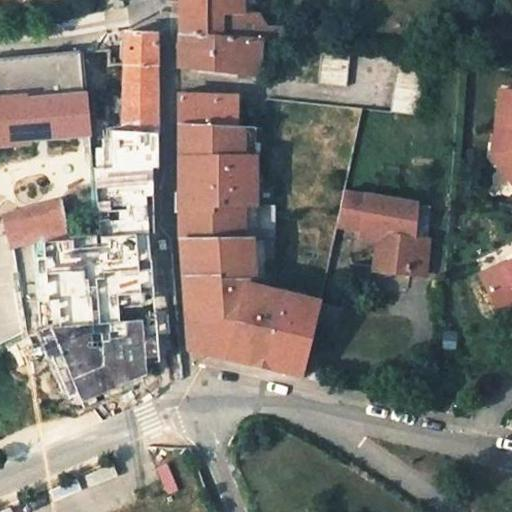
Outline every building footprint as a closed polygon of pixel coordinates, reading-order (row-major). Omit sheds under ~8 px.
[(281,43),(282,15),(243,14),(242,0),(180,0),(181,8),(181,35),(260,42),(281,43)] [(124,47),(123,64),(121,132),(126,132),(125,168),(157,167),(155,35),(125,33),(124,47)] [(318,33),(316,46),(338,48),(339,36),(318,33)] [(182,67),(247,75),(257,76),(260,42),(181,35),(181,56),(182,67)] [(0,143),(30,140),(29,137),(83,132),(88,132),(83,68),(78,69),(77,52),(0,59),(0,143)] [(348,87),(351,57),(323,54),(319,85),(348,87)] [(425,62),(399,58),(393,113),(419,116),(425,62)] [(511,91),(501,90),(493,142),(504,144),(501,165),(511,166),(511,91)] [(181,96),(180,121),(235,124),(236,98),(181,96)] [(255,202),(254,153),(247,154),(246,125),(235,124),(180,121),(182,228),(182,241),(275,240),(274,202),(255,202)] [(254,153),(253,125),(246,125),(247,154),(254,153)] [(504,144),(493,142),(491,156),(501,165),(504,144)] [(511,166),(501,165),(511,174),(511,166)] [(121,170),(121,180),(142,180),(142,170),(121,170)] [(337,226),(361,230),(387,234),(381,271),(409,274),(413,237),(416,205),(344,192),(337,226)] [(59,200),(0,216),(0,222),(0,225),(6,249),(33,242),(67,240),(61,209),(59,200)] [(430,208),(416,205),(413,237),(428,239),(430,208)] [(381,271),(387,234),(361,230),(359,237),(375,240),(373,270),(381,271)] [(428,239),(413,237),(409,274),(426,277),(428,239)] [(275,288),(275,240),(182,241),(182,260),(185,297),(187,325),(187,328),(188,330),(189,332),(190,334),(191,335),(193,337),(195,338),(197,339),(199,340),(197,349),(228,357),(264,366),(281,291),(275,288)] [(113,331),(160,328),(155,244),(108,246),(113,331)] [(479,275),(498,314),(511,307),(511,262),(503,267),(502,264),(479,275)] [(318,304),(281,291),(264,366),(301,375),(310,337),(312,338),(320,306),(317,305),(318,304)] [(333,343),(341,311),(320,306),(312,338),(333,343)] [(188,330),(187,328),(187,334),(189,347),(197,349),(199,340),(197,339),(195,338),(193,337),(191,335),(190,334),(189,332),(188,330)]
